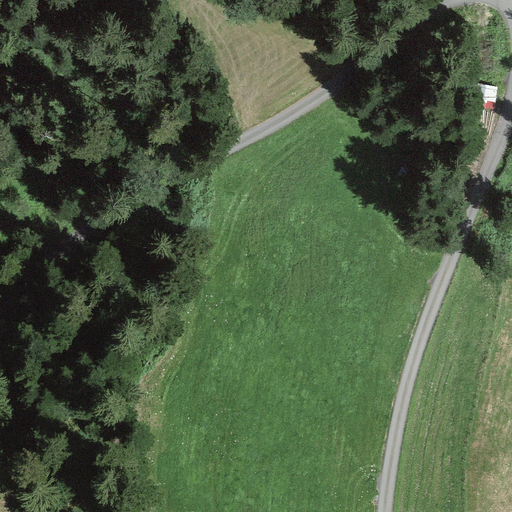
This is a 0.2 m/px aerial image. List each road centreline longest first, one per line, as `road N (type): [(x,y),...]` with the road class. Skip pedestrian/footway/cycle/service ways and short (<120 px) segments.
road 1 (track): [(0,389),(42,297),(89,226),(476,0)]
road 2 (track): [(511,46),(498,128),(408,371),(374,511)]
